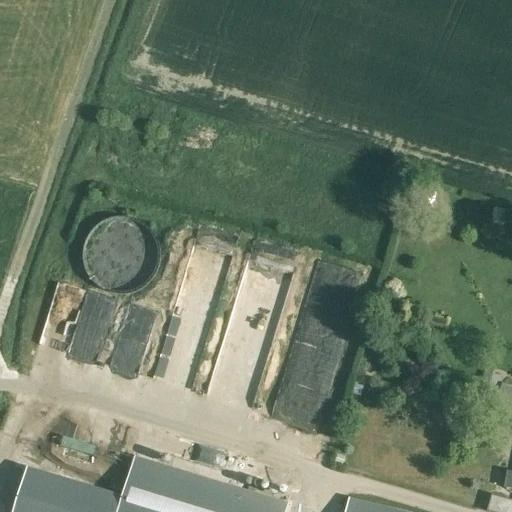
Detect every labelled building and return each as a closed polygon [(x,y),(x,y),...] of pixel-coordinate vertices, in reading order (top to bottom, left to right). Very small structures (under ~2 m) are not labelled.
[(495,401),(501,377),(485,373),(478,397),(495,401)] [(511,387),(502,385),(496,413),(511,416),(511,387)] [(368,414),(358,412),(356,419),(366,422),(368,414)] [(501,442),(511,444),(511,423),(504,422),(501,442)] [(41,511),(61,452),(27,441),(20,462),(31,466),(28,474),(25,483),(34,486),(30,497),(26,496),(20,511),(41,511)] [(286,511),(288,505),(271,499),(134,459),(118,511),(286,511)] [(488,511),(511,511),(511,501),(493,496),(488,511)] [(346,511),(396,511),(349,501),(346,511)]
